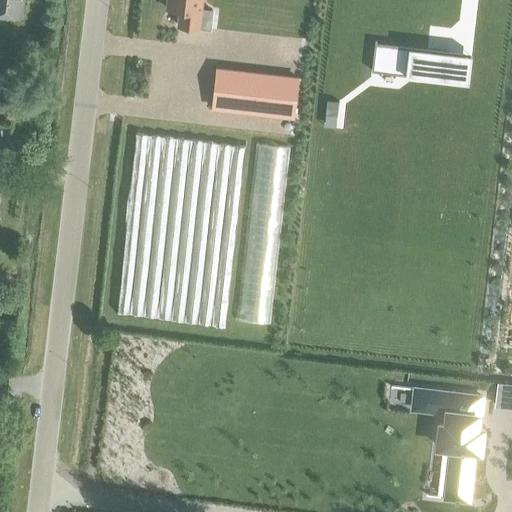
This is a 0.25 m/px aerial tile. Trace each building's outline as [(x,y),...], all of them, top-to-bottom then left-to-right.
[(0,0),(0,14),(21,16),(22,0),(0,0)] [(167,0),(167,8),(180,10),(178,26),(198,28),(201,0),(167,0)] [(375,42),(371,71),(373,71),(374,67),(406,71),(412,74),(430,76),(430,77),(444,78),(444,79),(468,82),(472,53),(448,51),(376,43),(376,42),(375,42)] [(218,69),(213,109),(232,111),(292,118),(297,78),(237,71),(218,69)] [(327,100),(326,114),(336,115),(337,102),(327,100)] [(448,471),(470,474),(473,450),(479,450),(482,428),(478,428),(475,428),(477,414),(468,413),(470,394),(415,388),(415,389),(412,408),(447,412),(445,424),(440,424),(437,446),(451,447),(448,471)]
